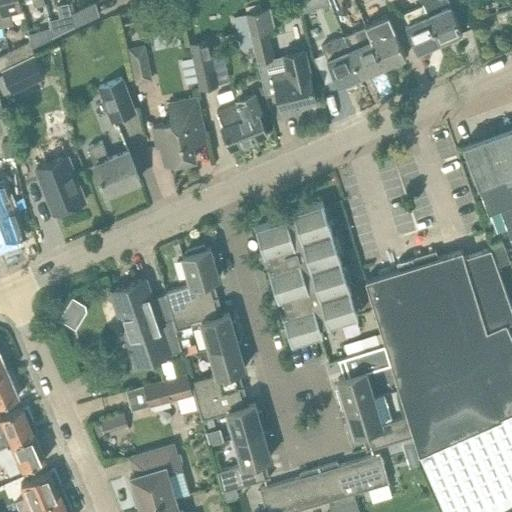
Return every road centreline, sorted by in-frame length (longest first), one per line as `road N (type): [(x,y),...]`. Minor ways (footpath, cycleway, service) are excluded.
road 1 (residential): [(217,195),(511,67)]
road 2 (residential): [(217,195),(297,456)]
road 3 (residential): [(106,511),(7,290)]
road 4 (residential): [(7,290),(217,195)]
